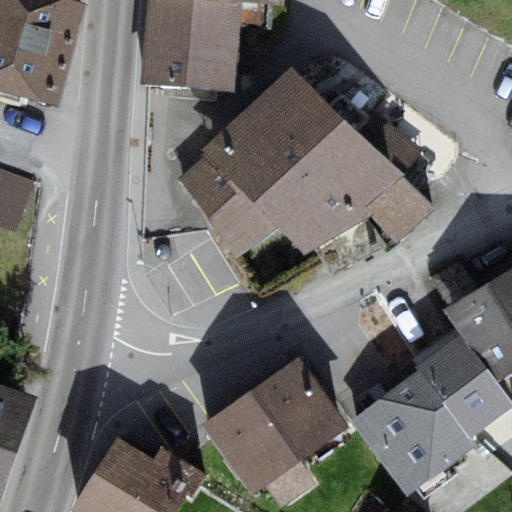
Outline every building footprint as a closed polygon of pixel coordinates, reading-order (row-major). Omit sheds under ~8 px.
[(103,25),(29,0),(0,0),(0,103),(73,124),(103,25)] [(295,0),(153,0),(143,85),(161,101),(246,112),(254,20),(293,23),(295,0)] [(303,82),(187,183),(241,272),(284,240),(312,275),(377,235),(392,254),(436,219),(416,191),(303,82)] [(511,285),(449,322),(468,346),(509,398),(511,395),(511,285)] [(468,346),(357,425),(416,496),(477,467),(480,438),(509,398),(468,346)] [(299,370),(209,433),(266,508),(348,439),(299,370)] [(0,498),(29,405),(0,392),(0,498)] [(127,447),(84,511),(192,511),(213,482),(171,459),(165,472),(127,447)] [(384,511),(415,511),(389,501),(384,511)]
